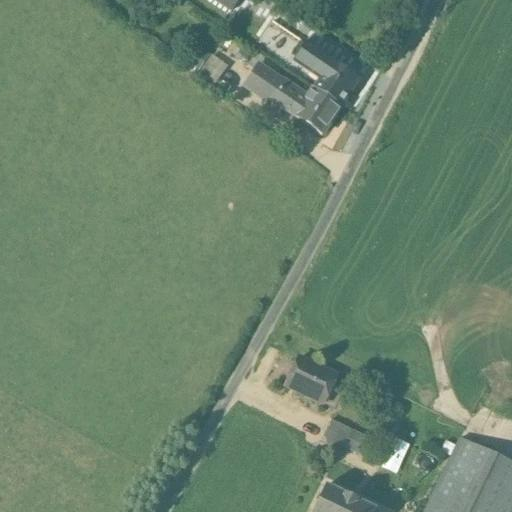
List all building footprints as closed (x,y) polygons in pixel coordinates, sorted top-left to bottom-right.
[(240,0),(213,0),(232,12),(240,0)] [(358,83),(331,65),(332,64),(306,46),(293,64),(319,81),(312,91),(340,110),(358,83)] [(210,55),(199,71),(215,82),(226,66),(210,55)] [(279,72),(264,61),(256,73),(271,83),(279,72)] [(312,91),(306,100),(282,83),(269,102),(296,120),(321,137),(340,110),(312,91)] [(335,379),(297,361),(279,398),(289,403),(291,407),(297,410),(302,409),(318,416),(335,379)] [(351,432),(330,422),(320,444),(341,454),(351,432)] [(511,511),(511,465),(460,440),(424,511),(511,511)] [(370,511),(324,490),(313,511),(370,511)]
